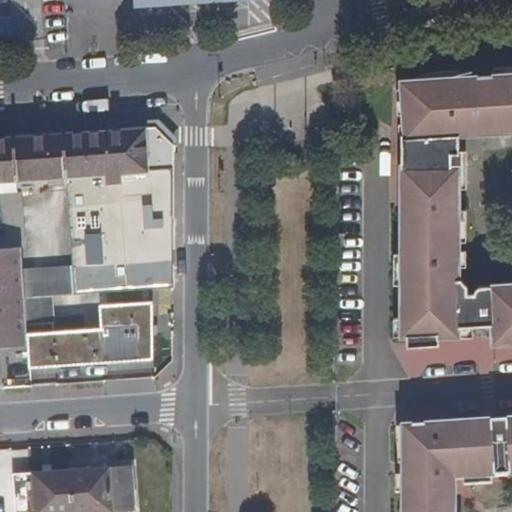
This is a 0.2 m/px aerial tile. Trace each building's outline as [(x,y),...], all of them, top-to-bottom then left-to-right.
[(441,107),(440,146),(488,143),(511,141),(511,63),(511,61),(484,61),(485,87),(441,107)] [(0,131),(0,142),(14,141),(13,130),(0,131)] [(0,352),(27,351),(29,372),(153,363),(152,307),(98,310),(99,332),(54,336),(52,300),(74,298),(72,269),(22,272),(16,184),(49,182),(66,180),(67,190),(121,185),(124,238),(173,234),(173,150),(154,132),(14,141),(0,142),(0,352)] [(488,201),(488,143),(440,146),(432,147),(431,202),(439,203),(439,197),(454,197),(454,200),(488,201)] [(66,180),(49,182),(50,191),(67,190),(66,180)] [(454,197),(439,197),(439,215),(430,215),(429,254),(435,259),(435,271),(427,271),(429,334),(434,334),(435,354),(467,353),(467,344),(486,344),(486,330),(511,329),(511,292),(508,293),(496,306),(494,304),(491,286),(490,256),(482,256),(482,241),(490,241),(488,201),(454,200),(454,197)] [(449,473),(427,474),(427,511),(480,511),(482,481),(511,479),(511,424),(450,428),(449,473)] [(428,428),(427,474),(449,473),(450,428),(428,428)] [(13,478),(14,511),(133,511),(131,470),(13,478)]
